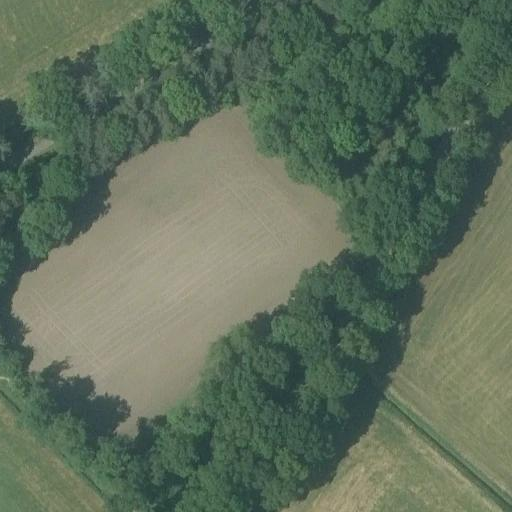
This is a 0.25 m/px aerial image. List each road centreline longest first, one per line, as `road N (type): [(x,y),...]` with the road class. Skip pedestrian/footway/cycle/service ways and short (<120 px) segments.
road 1 (unknown): [(231,511),(511,28)]
road 2 (unclassified): [(0,164),(269,0)]
